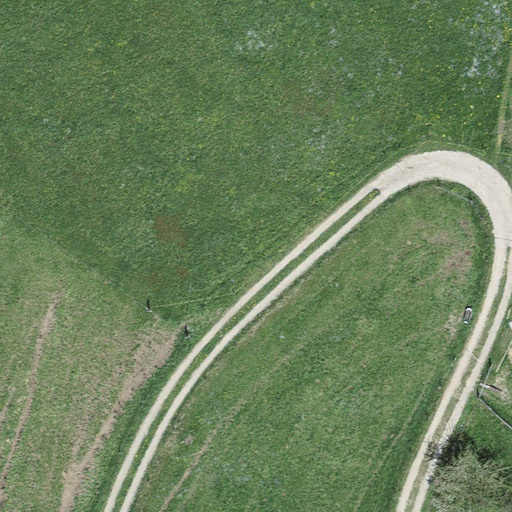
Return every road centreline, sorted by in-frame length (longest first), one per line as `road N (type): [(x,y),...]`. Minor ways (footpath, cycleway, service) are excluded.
road 1 (track): [(511,249),(506,216),(476,186),(429,178),(211,361),(156,443),(129,511)]
road 2 (track): [(412,511),(468,411),(511,265)]
